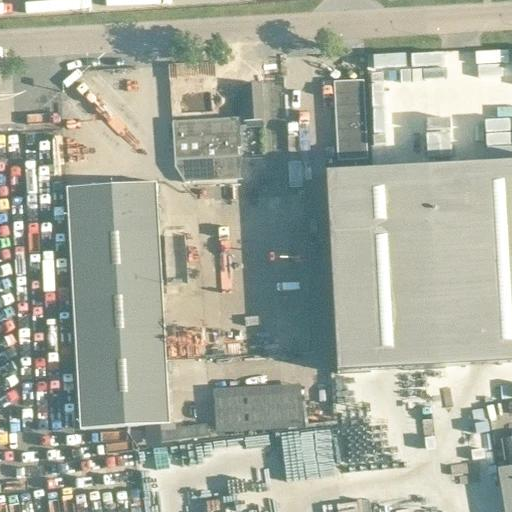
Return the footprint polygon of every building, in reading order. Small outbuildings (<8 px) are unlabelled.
[(487,81),(486,53),(381,55),(382,82),(422,81),(422,82),(487,81)] [(213,63),(170,65),(171,81),(214,79),(213,63)] [(363,81),(334,83),(338,161),(367,160),(363,81)] [(244,121),(263,120),(261,85),(242,86),(244,121)] [(412,93),(378,96),(379,107),(412,104),(412,93)] [(175,184),(242,180),(239,119),(172,122),(175,184)] [(511,163),(326,174),(337,374),(511,364),(511,163)] [(66,189),(77,371),(167,366),(156,183),(66,189)] [(170,424),(167,366),(77,371),(81,429),(170,424)] [(205,424),(158,431),(160,443),(207,437),(205,424)] [(511,511),(511,438),(505,439),(510,467),(498,469),(504,511),(511,511)]
